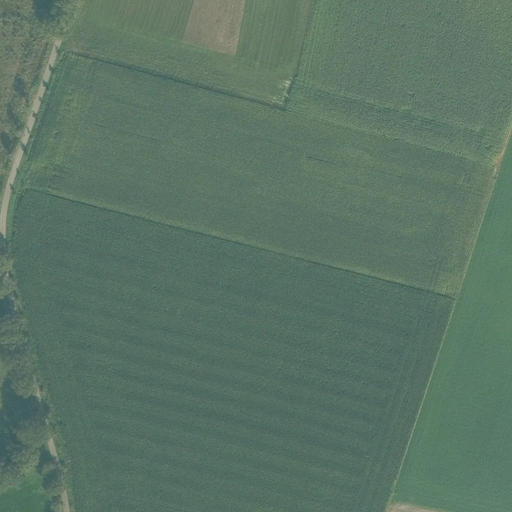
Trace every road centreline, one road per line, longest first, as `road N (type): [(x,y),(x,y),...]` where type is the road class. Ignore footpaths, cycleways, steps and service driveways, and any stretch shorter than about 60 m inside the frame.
road 1 (unclassified): [(66,511),(0,246)]
road 2 (unclassified): [(0,245),(11,178),(72,0)]
